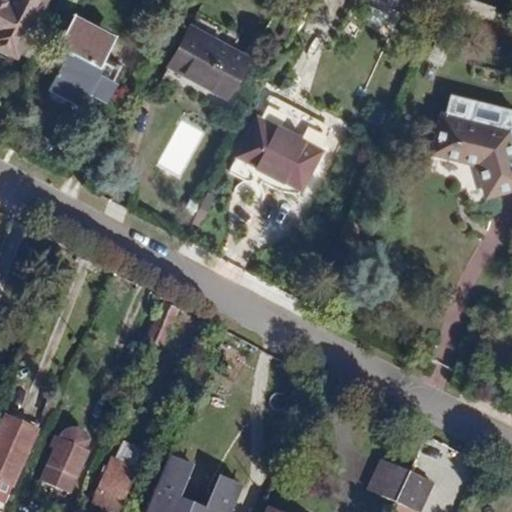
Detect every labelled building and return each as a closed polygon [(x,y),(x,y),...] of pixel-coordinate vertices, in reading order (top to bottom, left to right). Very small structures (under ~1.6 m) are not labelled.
[(0,0),(0,49),(10,55),(37,0),(3,0),(3,1),(0,0)] [(77,102),(84,89),(100,96),(113,68),(92,58),(103,36),(68,18),(57,42),(68,47),(62,60),(57,60),(45,86),(77,102)] [(243,57),(185,27),(164,65),(223,96),(243,57)] [(511,146),(509,135),(440,118),(431,158),(465,165),(466,161),(475,162),(485,201),(511,193),(511,146)] [(320,152),(266,123),(241,170),(295,198),(320,152)] [(180,308),(168,301),(151,338),(164,344),(180,308)] [(0,420),(0,488),(6,491),(30,433),(0,420)] [(65,424),(60,434),(54,434),(48,445),(53,447),(45,466),(72,477),(83,451),(79,449),(81,438),(81,425),(75,421),(69,421),(65,424)] [(123,441),(116,455),(112,453),(90,500),(115,511),(136,466),(134,465),(141,450),(123,441)] [(195,465),(170,455),(146,511),(230,511),(242,485),(220,475),(206,506),(182,496),(195,465)] [(367,489),(396,503),(410,475),(381,460),(367,489)] [(418,511),(432,485),(410,475),(396,503),(413,511),(418,511)]
